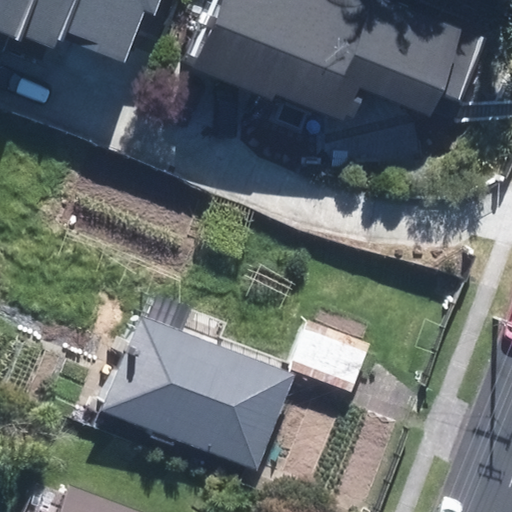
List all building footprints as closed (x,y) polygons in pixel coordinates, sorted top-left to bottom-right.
[(0,0),(0,17),(49,37),(54,25),(125,53),(146,0),(157,5),(158,0),(0,0)] [(220,0),(197,56),(275,89),(279,80),(348,109),(361,78),(429,106),(437,87),(455,95),(481,32),(404,0),(220,0)] [(378,252),(370,287),(455,305),(462,270),(378,252)] [(191,296),(158,283),(149,305),(144,303),(101,404),(257,470),(299,370),(288,365),(272,359),(274,355),(219,332),(225,318),(188,303),(191,296)] [(350,392),(372,340),(309,314),(288,365),(299,370),(350,392)] [(162,511),(70,475),(54,511),(162,511)]
